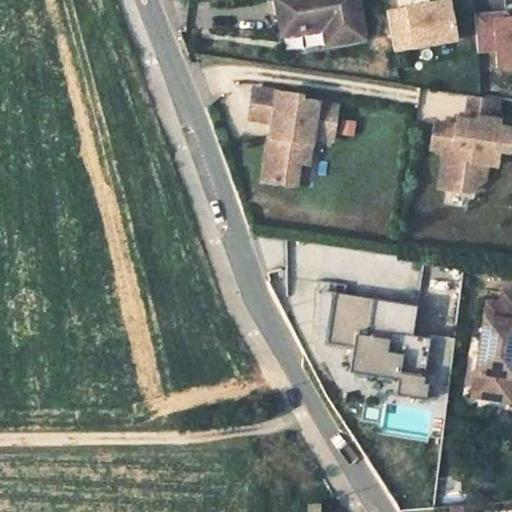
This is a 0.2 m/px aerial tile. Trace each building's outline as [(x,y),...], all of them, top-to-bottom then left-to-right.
[(273,0),(278,34),(322,29),(324,45),(361,42),(354,0),(273,0)] [(453,39),(446,1),(385,12),(392,50),(453,39)] [(511,18),(505,19),(505,14),(474,16),(476,50),(497,49),(498,65),(511,63),(511,18)] [(270,121),(274,92),(250,88),(245,118),(270,121)] [(266,137),(260,180),(293,185),(296,163),(296,162),(292,161),(294,142),(308,144),(309,137),(329,140),(334,105),(298,100),(298,95),(274,92),(270,121),(269,128),(276,129),(275,138),(266,137)] [(463,119),(474,121),(475,117),(493,119),(496,100),(467,95),(463,119)] [(437,188),(465,192),(469,162),(484,164),(493,165),(496,150),(505,152),(510,122),(493,119),(475,117),(474,121),(463,119),(454,118),(452,125),(432,122),(428,149),(442,151),(437,188)] [(292,161),(296,162),(296,163),(305,164),(308,144),(294,142),(292,161)] [(469,162),(465,192),(481,180),(484,164),(469,162)] [(365,334),(371,297),(333,291),(326,342),(352,345),(369,347),(371,334),(365,334)] [(502,306),(511,307),(511,294),(504,293),(502,306)] [(369,347),(352,345),(348,373),(397,380),(404,337),(410,338),(410,336),(415,303),(371,297),(365,334),(371,334),(369,347)] [(473,397),(487,399),(491,375),(511,378),(511,307),(502,306),(488,304),(473,397)] [(444,402),(452,343),(410,336),(410,338),(404,337),(397,380),(395,395),(444,402)] [(511,396),(511,378),(491,375),(487,399),(511,403),(511,396)]
